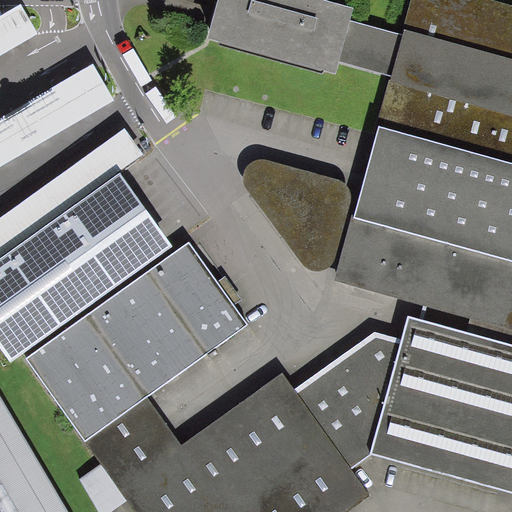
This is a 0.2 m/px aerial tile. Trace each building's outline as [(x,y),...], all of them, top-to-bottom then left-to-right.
[(221,0),(210,42),(329,74),(333,59),(387,73),(398,34),(344,19),(347,7),(320,0),(221,0)] [(511,5),(491,0),(407,0),(398,34),(387,73),(350,207),(336,259),(330,280),(469,318),(465,331),(511,343),(511,5)] [(25,8),(0,23),(0,59),(40,37),(25,8)] [(94,65),(0,119),(0,168),(116,102),(94,65)] [(0,217),(0,255),(145,157),(125,128),(0,217)] [(325,268),(336,259),(350,207),(346,207),(346,203),(350,193),(349,188),(346,183),(341,180),(263,161),(254,162),(249,165),(245,169),(243,174),(243,182),(304,264),(308,268),(316,270),(325,268)] [(137,205),(119,180),(0,262),(0,342),(11,358),(168,249),(137,205)] [(190,246),(27,360),(88,443),(150,398),(249,327),(190,246)] [(296,393),(352,469),(375,452),(511,488),(511,343),(465,331),(412,318),(404,342),(378,334),(296,393)] [(150,398),(88,443),(102,464),(82,477),(104,511),(111,511),(117,509),(128,502),(135,511),(344,511),(370,494),(352,469),(296,393),(282,373),(183,445),(150,398)] [(0,511),(62,511),(0,403),(0,511)]
